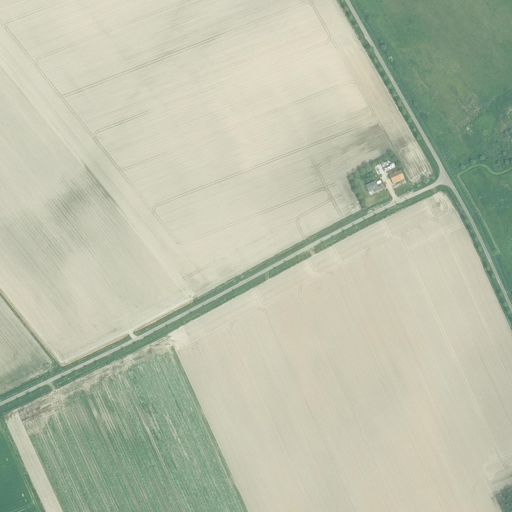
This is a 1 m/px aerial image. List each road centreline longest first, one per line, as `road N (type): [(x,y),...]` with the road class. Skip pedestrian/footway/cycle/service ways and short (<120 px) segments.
road 1 (unclassified): [(0,404),(446,177)]
road 2 (unclassified): [(446,177),(345,0)]
road 3 (unclassified): [(511,305),(446,177)]
